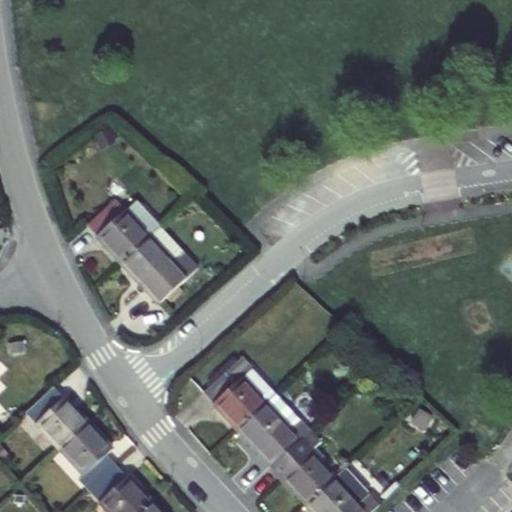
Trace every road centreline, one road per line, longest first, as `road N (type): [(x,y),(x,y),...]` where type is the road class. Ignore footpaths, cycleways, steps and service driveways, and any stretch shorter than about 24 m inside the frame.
road 1 (residential): [(511,170),(402,187),(342,208),(127,398)]
road 2 (residential): [(0,103),(57,274)]
road 3 (residential): [(127,398),(227,511)]
road 4 (residential): [(57,274),(127,398)]
